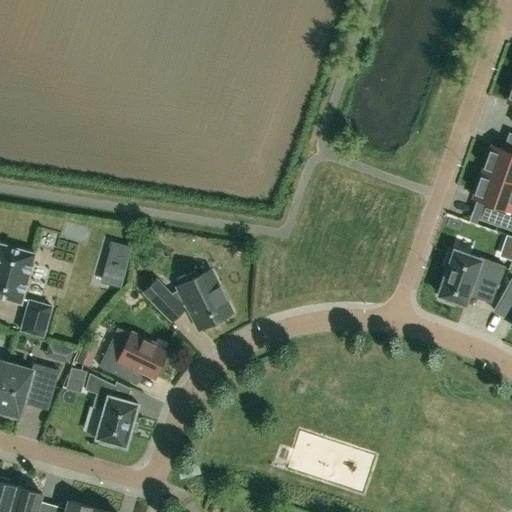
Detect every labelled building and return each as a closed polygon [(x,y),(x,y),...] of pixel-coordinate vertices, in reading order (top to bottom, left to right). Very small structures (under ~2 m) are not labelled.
[(511,153),(493,147),(484,172),(511,182),(511,153)] [(511,182),(484,172),(474,200),(503,210),(498,226),(511,230),(511,182)] [(35,254),(0,243),(0,297),(21,303),(35,254)] [(480,259),(479,260),(455,251),(453,255),(450,254),(445,266),(449,267),(439,295),(442,296),(440,300),(452,304),(453,300),(464,304),(472,283),(494,291),(502,267),(480,259)] [(186,305),(199,329),(231,313),(209,270),(177,286),(179,289),(170,294),(156,280),(143,292),(172,321),(184,308),(182,307),(186,305)] [(511,279),(499,301),(511,307),(511,324),(511,325),(511,279)] [(52,306),(29,300),(21,330),(43,336),(52,306)] [(168,351),(131,333),(125,347),(121,347),(117,349),(114,356),(106,352),(99,366),(127,380),(132,369),(138,373),(143,371),(155,377),(168,351)] [(90,366),(98,347),(84,341),(76,360),(90,366)] [(0,391),(8,363),(0,360),(0,391)] [(34,363),(32,369),(8,363),(0,391),(0,410),(4,411),(3,415),(16,419),(17,415),(20,416),(26,394),(30,391),(31,388),(52,394),(59,370),(34,363)] [(112,396),(116,385),(90,372),(85,389),(96,393),(92,406),(105,410),(97,436),(96,438),(98,438),(99,438),(98,442),(113,446),(114,443),(124,445),(124,446),(126,446),(126,445),(130,430),(131,430),(134,420),(133,420),(138,405),(139,404),(137,403),(137,404),(112,396)] [(0,511),(8,511),(16,486),(10,484),(11,482),(9,479),(0,476),(0,511)] [(23,487),(16,486),(8,511),(35,511),(41,492),(38,492),(38,489),(37,487),(26,484),(24,485),(23,487)] [(92,511),(93,507),(68,500),(64,511),(92,511)]
